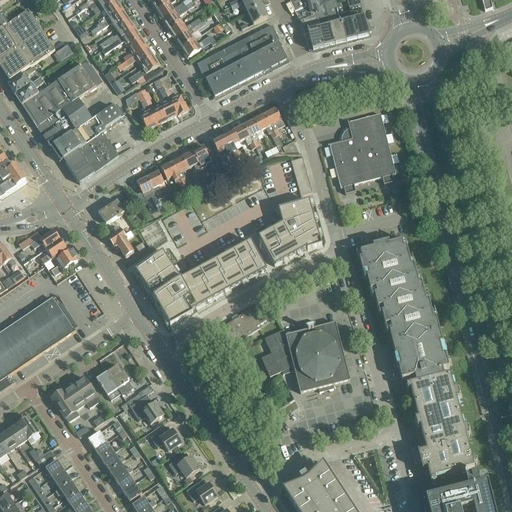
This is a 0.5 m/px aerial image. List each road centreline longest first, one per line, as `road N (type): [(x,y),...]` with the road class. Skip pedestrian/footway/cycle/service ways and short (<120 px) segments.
road 1 (secondary): [(414,83),(511,476)]
road 2 (residential): [(255,495),(315,456),(387,436),(368,343),(337,252)]
road 3 (secondary): [(511,404),(429,78)]
road 4 (residential): [(158,349),(337,252)]
road 5 (residential): [(337,252),(308,142),(278,85)]
road 6 (tertiary): [(255,495),(158,349)]
road 7 (tertiary): [(65,208),(210,120)]
road 8 (residential): [(110,511),(27,387)]
road 9 (residential): [(210,120),(130,0)]
road 10 (residential): [(27,387),(135,313)]
road 11 (tertiary): [(135,313),(65,208)]
